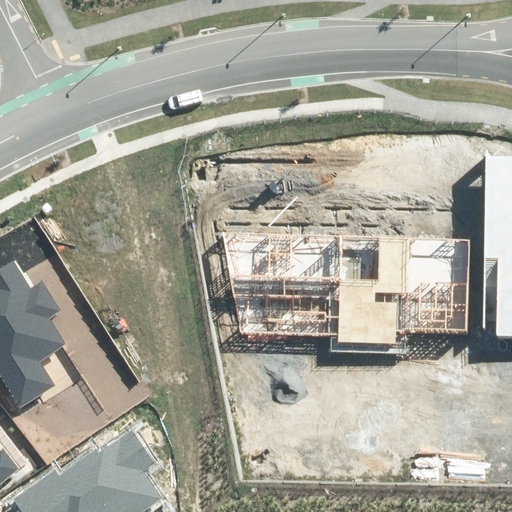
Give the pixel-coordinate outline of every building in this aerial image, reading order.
[(511,159),(488,159),(484,320),(497,321),(497,335),(511,335),(511,159)] [(465,329),(467,240),(220,234),(244,332),(329,333),(328,352),(405,354),(406,328),(465,329)] [(0,375),(21,408),(54,387),(38,362),(65,345),(48,317),(59,310),(42,283),(31,289),(13,260),(0,268),(0,375)] [(140,511),(162,497),(145,472),(156,465),(132,430),(100,453),(96,448),(60,473),(56,468),(13,498),(21,509),(16,511),(140,511)] [(0,486),(20,472),(3,448),(0,450),(0,486)]
